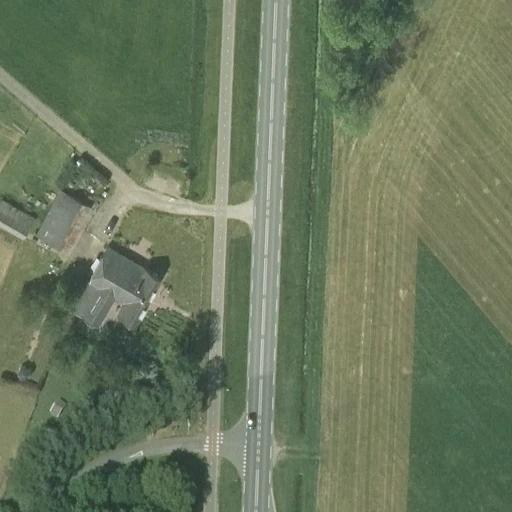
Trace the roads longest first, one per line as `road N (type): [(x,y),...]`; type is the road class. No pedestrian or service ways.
road 1 (primary): [(259,445),(279,0)]
road 2 (unclassified): [(259,445),(123,438),(79,461),(42,511)]
